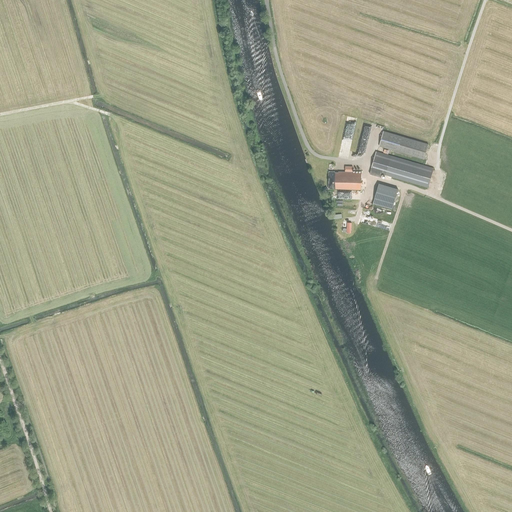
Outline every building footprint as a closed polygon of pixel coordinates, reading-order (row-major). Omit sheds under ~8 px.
[(383,131),(379,146),(423,159),(428,144),(383,131)] [(363,141),(364,138),(361,137),(359,145),(366,147),(368,142),(363,141)] [(428,187),(433,168),(377,152),(375,161),(373,160),(369,174),(381,177),(382,174),(428,187)] [(361,190),(361,173),(338,172),(338,173),(335,172),(329,172),(328,189),(361,190)] [(394,209),(395,203),(399,188),(379,184),(374,204),(394,209)] [(363,215),(361,221),(388,230),(390,224),(363,215)] [(347,223),(347,229),(343,229),(343,232),(351,233),(351,223),(347,223)] [(360,230),(358,238),(383,244),(385,237),(360,230)]
